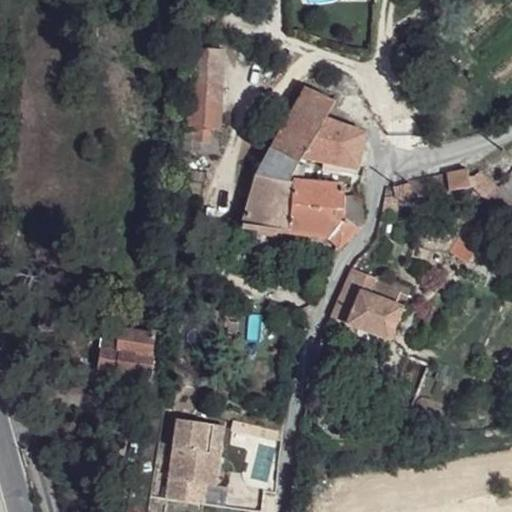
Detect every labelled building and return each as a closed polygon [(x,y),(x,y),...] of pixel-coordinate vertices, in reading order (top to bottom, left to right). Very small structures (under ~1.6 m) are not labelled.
[(188,131),(219,133),(224,51),(193,50),(188,131)] [(327,120),(337,101),(307,88),(258,176),(290,184),(291,182),(302,160),(327,120)] [(359,171),(367,135),(327,120),(302,160),(359,171)] [(471,188),(469,171),(433,177),(410,182),(410,184),(412,196),(413,197),(435,194),(462,190),(471,188)] [(497,185),(481,172),(475,178),(475,188),(487,198),(497,185)] [(339,250),(358,230),(344,220),(344,199),(345,187),(344,187),(291,182),(290,184),(258,176),(256,178),(255,184),(241,229),(290,235),(328,240),(339,250)] [(511,176),(502,189),(511,197),(511,176)] [(396,200),(412,196),(410,184),(393,188),(395,197),(396,200)] [(511,197),(502,189),(497,185),(487,198),(486,200),(508,217),(511,212),(511,197)] [(344,199),(353,198),(351,188),(345,187),(344,199)] [(462,190),(435,194),(438,212),(464,208),(462,190)] [(358,230),(363,223),(360,196),(353,198),(344,199),(344,220),(358,230)] [(385,198),(382,213),(392,214),(396,200),(395,197),(390,198),(385,198)] [(497,221),(480,209),(451,250),(467,262),(497,221)] [(236,262),(238,251),(220,251),(221,266),(236,262)] [(352,270),(331,318),(359,329),(379,338),(390,342),(408,298),(385,288),(388,282),(376,277),(375,280),(352,270)] [(55,333),(60,275),(43,273),(38,331),(55,333)] [(410,291),(388,282),(385,288),(408,298),(410,291)] [(374,349),(379,338),(359,329),(354,341),(374,349)] [(117,339),(101,336),(99,349),(101,349),(98,369),(151,377),(154,358),(152,357),(155,336),(118,330),(117,339)] [(440,375),(430,372),(424,391),(435,394),(440,375)] [(218,476),(222,443),(212,441),(215,416),(178,411),(168,491),(206,495),(208,475),(218,476)] [(222,443),(226,417),(215,416),(212,441),(222,443)] [(470,463),(419,465),(420,486),(471,483),(470,463)] [(382,491),(381,474),(332,477),(333,494),(382,491)]
